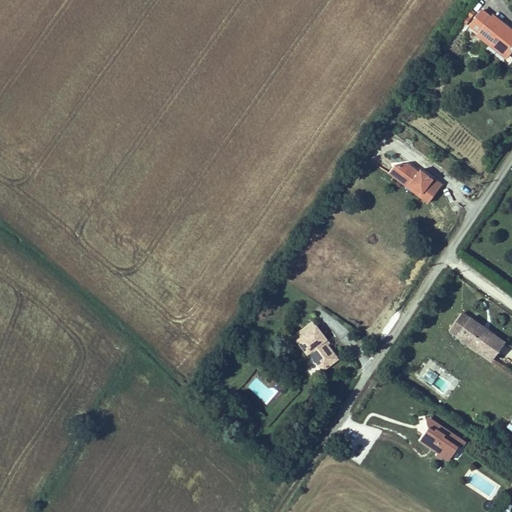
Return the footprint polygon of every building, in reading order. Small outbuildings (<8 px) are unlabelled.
[(468,12),(464,10),(456,23),(460,26),(468,12)] [(469,38),(482,47),(484,43),(501,56),(511,42),(511,34),(487,15),(485,18),(476,11),(463,27),(472,34),(469,38)] [(501,56),(484,43),(482,47),(498,60),(501,56)] [(406,165),(391,166),(384,176),(424,203),(438,183),(429,177),(428,178),(416,169),(414,171),(406,165)] [(455,335),(467,317),(461,312),(449,330),(455,335)] [(317,329),(305,315),(286,332),(304,353),(306,351),(321,369),(335,357),(316,336),(313,332),(317,329)] [(503,341),(467,317),(455,335),(490,359),(503,341)] [(423,424),(418,431),(437,443),(436,445),(442,450),(443,447),(450,452),(458,439),(464,438),(462,434),(430,413),(425,413),(426,418),(433,423),(430,428),(423,424)] [(433,423),(426,418),(423,424),(430,428),(433,423)]
